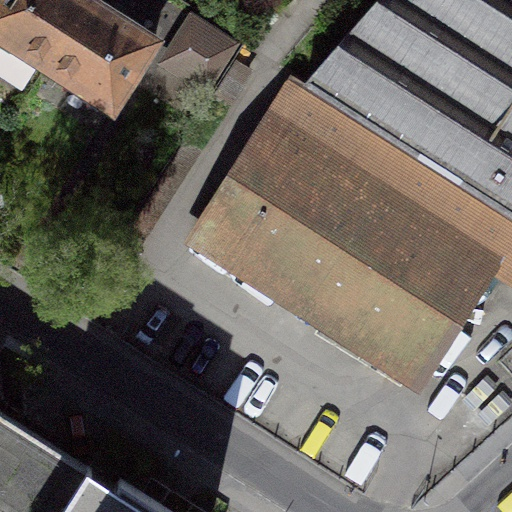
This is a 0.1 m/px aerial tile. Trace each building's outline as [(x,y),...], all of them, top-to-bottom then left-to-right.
[(87,0),(0,0),(0,35),(46,65),(87,0)] [(154,41),(89,0),(87,0),(46,65),(112,107),(154,41)] [(511,0),(376,0),(304,82),(511,214),(511,0)] [(193,19),(165,62),(205,87),(232,44),(193,19)] [(511,214),(304,82),(302,81),(207,232),(419,366),(455,309),(491,252),(511,264),(511,214)] [(0,511),(152,511),(0,415),(0,511)]
